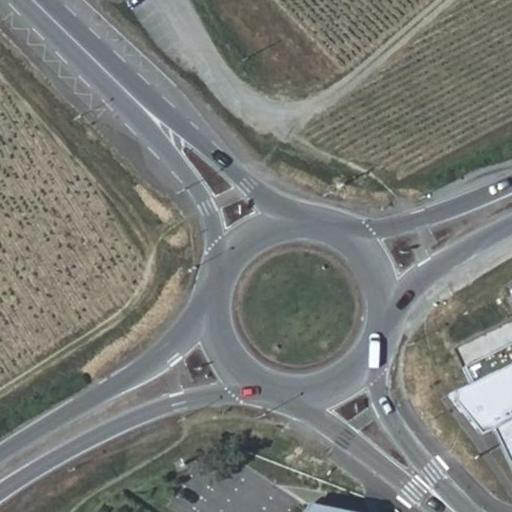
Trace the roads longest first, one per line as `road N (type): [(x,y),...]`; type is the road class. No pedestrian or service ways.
road 1 (secondary): [(0,492),(117,425),(261,383)]
road 2 (track): [(452,0),(300,115),(249,110),(225,94)]
road 3 (secondary): [(214,303),(137,374),(0,454)]
road 4 (track): [(148,239),(149,306),(0,404)]
road 5 (track): [(0,68),(148,239)]
road 6 (secondary): [(307,226),(138,104)]
road 7 (secondary): [(138,104),(199,195),(225,269)]
road 8 (secondary): [(511,182),(420,218),(333,234)]
road 9 (tertiary): [(291,392),(344,437),(431,490)]
road 10 (secondary): [(380,312),(429,270),(511,224)]
road 11 (tertiary): [(431,490),(387,416),(370,347)]
road 12 (secondary): [(138,104),(25,0)]
